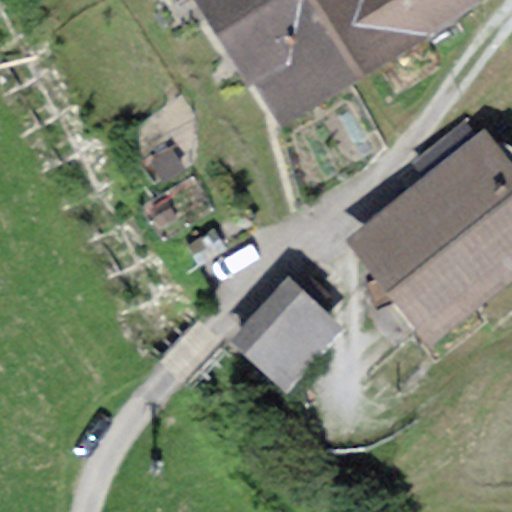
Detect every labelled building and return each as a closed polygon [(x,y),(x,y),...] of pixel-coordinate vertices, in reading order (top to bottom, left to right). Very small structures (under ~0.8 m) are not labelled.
[(245,30),(288,101),(410,25),(394,0),(211,0),(234,36),(245,30)] [(453,0),(411,0),(424,19),(453,0)] [(148,179),(196,257),(254,222),(207,144),(148,179)] [(511,256),(511,196),(479,155),(371,241),(433,319),(511,256)] [(286,376),(330,330),(290,294),(247,341),(286,376)]
